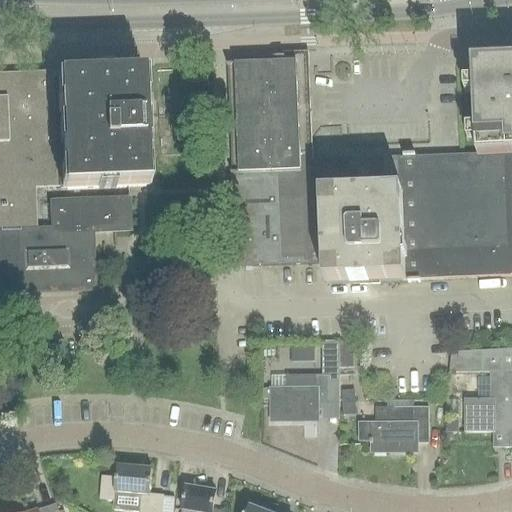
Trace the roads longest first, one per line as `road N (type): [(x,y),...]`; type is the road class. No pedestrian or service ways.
road 1 (residential): [(0,445),(118,437),(221,454),(318,492),(379,505),(437,509),(511,500)]
road 2 (secondary): [(0,21),(133,24),(463,6)]
